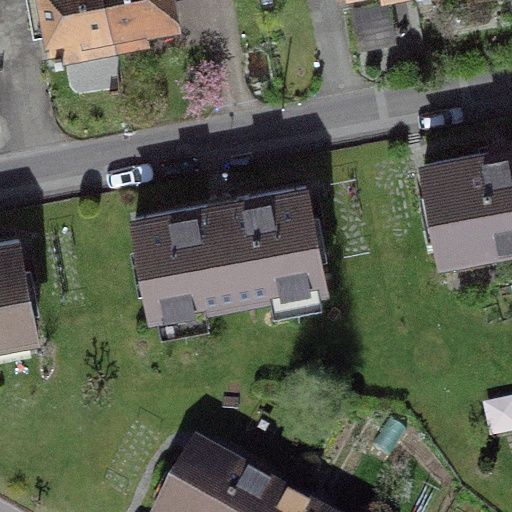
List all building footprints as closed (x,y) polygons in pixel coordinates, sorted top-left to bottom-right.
[(89,49),(116,44),(107,0),(30,0),(34,20),(48,17),(56,59),(63,58),(62,54),(89,49)] [(174,20),(170,0),(107,0),(116,44),(132,41),(146,39),(144,25),(174,20)] [(511,146),(471,155),(424,163),(440,252),(511,238),(511,146)] [(221,201),(135,217),(152,306),(322,274),(306,185),(221,201)] [(0,242),(0,333),(34,327),(17,239),(0,242)] [(270,511),(278,499),(195,453),(162,511),(270,511)] [(302,511),(278,499),(270,511),(302,511)]
